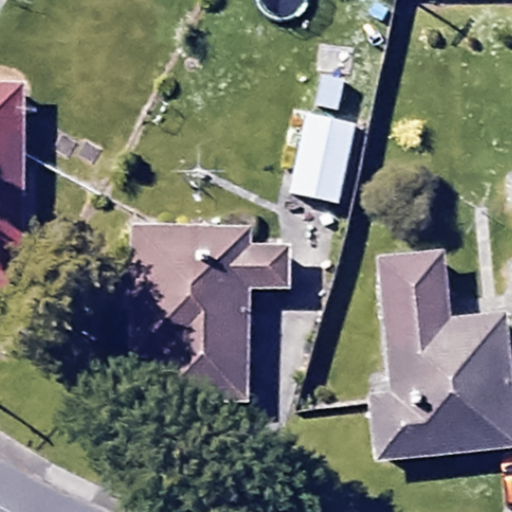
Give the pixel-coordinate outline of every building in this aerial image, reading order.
[(352,51),(314,46),(304,114),(342,119),(352,51)] [(0,89),(0,282),(23,282),(23,90),(0,89)] [(354,130),(299,120),(283,208),(339,218),(354,130)] [(248,217),(133,216),(131,371),(246,372),(248,217)] [(443,239),(373,239),(374,463),(490,463),(490,317),(443,317),(443,239)]
